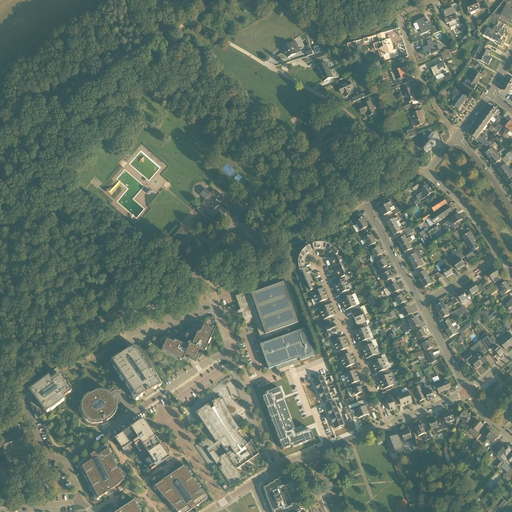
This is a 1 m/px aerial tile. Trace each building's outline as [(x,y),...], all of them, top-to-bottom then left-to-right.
[(476,1),(466,5),(470,14),(470,13),(471,16),(475,15),(474,12),(480,9),(476,1)] [(511,21),(511,20),(511,9),(510,9),(511,7),(507,4),(501,16),(511,21)] [(456,16),(453,8),(443,11),(446,17),(447,17),(448,19),(445,20),(446,25),(448,24),(450,28),(459,25),(457,20),(458,20),(456,16)] [(227,15),(224,9),(216,13),(218,19),(227,15)] [(414,25),(413,25),(414,26),(416,29),(415,30),(416,31),(419,29),(421,34),(422,34),(422,35),(431,31),(433,35),(436,33),(433,27),(430,28),(428,23),(427,20),(426,18),(417,22),(416,21),(416,22),(417,23),(414,25)] [(488,30),(485,36),(499,43),(501,40),(502,39),(501,39),(504,33),(505,32),(502,30),(504,25),(498,22),(495,27),(497,28),(495,33),(488,30)] [(380,43),(373,45),(375,51),(378,50),(380,58),(382,57),(383,57),(384,61),(399,56),(397,50),(394,51),(393,51),(391,46),(392,45),(390,39),(386,41),(380,43)] [(428,46),(423,49),(426,57),(430,55),(432,54),(433,54),(439,52),(436,43),(434,44),(432,40),(427,42),(428,46)] [(413,51),(422,47),(420,41),(410,45),(413,51)] [(286,54),(285,54),(285,55),(286,54),(288,58),(296,54),(301,52),(296,42),(291,44),(282,48),(284,53),(285,52),(286,54)] [(359,53),(356,42),(347,45),(351,55),(359,53)] [(484,49),(478,60),(481,61),(484,63),(486,64),(488,65),(489,64),(490,62),(491,60),(487,58),(488,56),(490,53),(488,52),(484,49)] [(324,53),(315,55),(318,61),(326,58),(324,53)] [(318,67),(320,72),(321,75),(330,71),(327,63),(318,67)] [(435,77),(445,73),(448,72),(444,63),(431,69),(435,77)] [(402,65),(389,70),(391,73),(394,72),(396,81),(398,81),(398,83),(396,83),(397,87),(398,87),(403,85),(408,83),(409,83),(408,82),(407,78),(406,78),(407,77),(406,77),(405,78),(405,75),(403,70),(404,69),(403,68),(404,68),(404,67),(403,68),(403,66),(402,65)] [(324,82),(333,78),(330,71),(321,75),(324,82)] [(466,86),(465,88),(472,92),(474,90),(477,85),(477,84),(479,80),(482,77),(482,76),(475,72),(473,76),(471,81),(470,80),(466,86)] [(345,85),(338,87),(341,95),(343,94),(344,94),(346,97),(350,95),(355,93),(354,89),(353,89),(350,82),(345,85)] [(508,94),(511,89),(505,85),(501,91),(508,94)] [(403,91),(400,92),(401,97),(405,96),(406,98),(407,104),(409,103),(416,101),(413,95),(413,92),(411,89),(404,91),(403,91)] [(453,102),(451,105),(458,109),(461,106),(460,106),(461,104),(462,105),(466,99),(460,94),(459,94),(454,91),(452,94),(453,95),(454,96),(452,99),(452,101),(454,102),(453,102)] [(364,98),(362,92),(351,97),(354,102),(356,101),(362,99),(364,98)] [(376,114),(370,102),(363,105),(364,105),(359,108),(362,114),(367,112),(369,117),(376,114)] [(495,114),(497,112),(498,111),(491,106),(488,111),(500,121),(504,123),(507,119),(503,116),(502,119),(495,114)] [(415,127),(424,124),(421,116),(423,115),(421,111),(411,115),(413,121),(415,127)] [(500,121),(488,111),(484,116),(490,121),(492,118),(499,123),(500,121)] [(487,125),(490,121),(484,116),(481,121),(487,125)] [(483,130),(487,125),(481,121),(477,126),(483,130)] [(507,135),(511,128),(511,123),(510,122),(505,127),(506,129),(504,132),(505,133),(502,136),(505,138),(506,136),(507,135)] [(479,135),(483,130),(477,126),(473,131),(479,135)] [(483,137),(479,135),(473,131),(470,135),(476,140),(478,137),(481,140),(481,139),(484,142),(482,145),(486,147),(488,144),(490,142),(486,140),(483,137)] [(428,139),(420,148),(426,153),(427,153),(428,152),(430,150),(431,148),(432,149),(436,145),(430,141),(434,135),(430,132),(427,136),(426,137),(428,139)] [(490,160),(498,154),(494,148),(497,145),(492,139),(490,142),(488,144),(492,149),(486,154),(490,160)] [(324,150),(318,141),(313,144),(319,153),(324,150)] [(495,165),(502,159),(498,154),(490,160),(495,165)] [(510,170),(506,165),(504,166),(498,170),(502,176),(511,170),(510,170)] [(511,177),(511,176),(511,175),(511,171),(511,170),(502,176),(506,182),(511,177)] [(414,191),(421,186),(418,183),(416,185),(413,187),(411,188),(414,191)] [(76,200),(83,192),(73,184),(66,192),(76,200)] [(230,211),(229,210),(238,200),(219,184),(217,187),(230,198),(224,205),(223,205),(230,211)] [(433,193),(431,190),(429,188),(427,186),(421,191),(422,193),(419,195),(422,200),(426,197),(426,198),(433,193)] [(217,207),(219,207),(219,204),(223,199),(214,190),(202,203),(212,212),(217,207)] [(437,211),(446,205),(447,204),(444,199),(437,203),(436,201),(430,205),(434,212),(437,211)] [(384,216),(391,212),(390,209),(394,207),(391,202),(384,206),(384,207),(380,210),(384,216)] [(434,224),(453,212),(448,206),(442,210),(430,217),(430,218),(434,224)] [(216,225),(223,217),(224,216),(225,216),(218,211),(219,211),(213,219),(199,207),(196,210),(210,222),(211,220),(216,225)] [(430,217),(428,214),(421,218),(423,222),(430,218),(430,217)] [(445,229),(448,234),(451,231),(461,225),(459,223),(463,220),(460,215),(451,220),(453,224),(448,227),(445,229)] [(394,219),(388,223),(389,226),(390,227),(391,229),(397,226),(396,222),(398,221),(399,221),(399,220),(398,217),(394,219)] [(360,231),(367,227),(363,219),(359,221),(357,218),(350,222),(353,227),(356,225),(360,231)] [(397,226),(391,229),(392,231),(393,233),(394,236),(401,232),(404,230),(403,228),(403,227),(402,228),(399,229),(397,226)] [(462,228),(454,233),(457,237),(460,234),(466,242),(470,249),(464,253),(464,254),(466,257),(468,261),(476,256),(477,255),(480,253),(480,252),(478,249),(479,249),(476,244),(474,242),(476,241),(473,235),(471,232),(470,233),(466,235),(464,232),(465,231),(463,229),(462,228)] [(174,237),(181,243),(187,236),(179,230),(174,237)] [(365,249),(376,243),(375,243),(371,236),(371,235),(368,237),(366,233),(357,238),(360,242),(364,240),(366,244),(363,245),(365,249)] [(408,243),(412,241),(410,237),(407,239),(405,237),(398,241),(401,247),(409,243),(408,243)] [(412,249),(409,243),(401,247),(405,253),(412,249)] [(341,253),(340,253),(336,246),(332,248),(331,247),(327,244),(324,250),(327,252),(330,254),(331,257),(329,258),(335,255),(341,253)] [(309,253),(312,252),(309,246),(305,248),(302,251),(300,250),(298,250),(296,250),(294,252),(293,253),(299,256),(305,259),(306,256),(309,253)] [(415,255),(408,258),(412,264),(422,258),(420,255),(421,254),(420,252),(424,249),(423,247),(416,251),(413,252),(415,255)] [(371,251),(368,253),(370,257),(373,256),(374,258),(373,259),(374,262),(382,258),(380,258),(379,256),(382,254),(378,248),(371,252),(371,251)] [(456,262),(453,264),(458,271),(464,267),(464,266),(465,267),(461,260),(463,258),(466,257),(464,254),(461,255),(460,253),(458,251),(457,252),(454,253),(456,255),(455,256),(453,257),(454,258),(456,262)] [(336,258),(331,261),(334,268),(340,266),(338,261),(341,260),(340,257),(342,257),(341,253),(335,255),(336,258)] [(304,265),(304,262),(305,259),(299,256),(298,261),(298,266),(292,268),(293,270),(294,273),(297,272),(299,271),(301,270),(305,269),(304,265)] [(421,271),(431,265),(429,263),(426,264),(425,262),(425,263),(422,258),(412,264),(415,270),(419,268),(421,271)] [(453,274),(451,270),(453,269),(447,259),(444,261),(446,264),(440,268),(447,278),(453,274)] [(378,275),(383,273),(385,271),(383,268),(387,266),(383,260),(376,264),(378,267),(374,270),(375,272),(373,273),(376,277),(378,275)] [(429,278),(427,275),(431,273),(429,270),(432,268),(431,265),(421,271),(422,273),(418,276),(421,282),(429,278)] [(339,279),(344,277),(340,266),(334,268),(339,279)] [(492,280),(499,275),(496,269),(488,274),(483,277),(485,280),(490,277),(492,280)] [(297,272),(294,273),(296,276),(299,275),(300,278),(304,277),(305,281),(311,278),(308,271),(308,270),(302,273),(301,270),(299,271),(297,272)] [(382,288),(384,287),(391,283),(389,280),(392,278),(389,272),(384,274),(383,273),(378,275),(379,277),(381,277),(383,280),(379,282),(382,288)] [(337,284),(335,285),(337,289),(347,285),(344,280),(345,279),(344,277),(339,279),(338,279),(339,282),(336,283),(337,284)] [(316,289),(311,278),(305,281),(307,285),(304,286),(307,293),(310,291),(316,289)] [(432,284),(434,283),(433,279),(430,281),(429,278),(421,282),(425,288),(432,284)] [(501,282),(492,288),(495,293),(499,290),(503,298),(500,300),(502,303),(503,302),(509,298),(507,295),(506,296),(505,294),(511,290),(509,288),(506,283),(504,284),(503,284),(502,285),(502,284),(501,282)] [(300,316),(289,287),(285,289),(283,283),(257,292),(256,289),(235,296),(245,323),(250,322),(250,321),(250,319),(253,318),(262,344),(260,345),(268,370),(275,367),(277,371),(293,365),(292,361),(299,359),(300,362),(314,356),(302,323),(299,325),(297,317),(300,316)] [(385,289),(383,290),(387,297),(392,294),(399,291),(398,290),(400,289),(398,286),(397,287),(395,284),(393,285),(392,285),(391,283),(384,287),(385,289)] [(483,292),(479,286),(476,288),(474,284),(471,287),(469,286),(468,287),(468,289),(472,295),(476,293),(477,295),(483,292)] [(347,285),(337,289),(338,293),(340,293),(341,294),(342,297),(349,294),(347,291),(349,290),(347,285)] [(316,289),(310,291),(311,294),(312,294),(313,295),(314,299),(324,295),(323,290),(321,291),(320,290),(318,291),(317,289),(316,289)] [(472,300),(468,293),(465,295),(463,292),(460,293),(459,292),(456,294),(457,295),(457,296),(462,304),(464,304),(469,301),(472,300)] [(344,300),(342,301),(344,305),(354,301),(352,295),(351,295),(350,296),(349,294),(342,297),(343,299),(344,300)] [(389,298),(393,304),(396,302),(398,306),(405,302),(401,296),(399,297),(397,294),(389,298)] [(324,295),(314,299),(317,304),(318,303),(320,306),(326,303),(325,301),(325,300),(324,300),(326,299),(324,295)] [(509,298),(503,302),(506,306),(509,310),(511,307),(511,300),(511,301),(509,298)] [(354,301),(344,305),(345,309),(347,309),(348,310),(350,309),(351,311),(353,311),(359,308),(358,305),(356,306),(354,301)] [(321,309),(319,310),(321,315),(331,311),(329,306),(328,307),(327,306),(326,303),(320,306),(321,309)] [(439,305),(435,307),(439,313),(449,308),(447,305),(445,306),(443,303),(439,305)] [(470,316),(464,306),(461,308),(463,311),(465,314),(467,318),(470,316)] [(398,309),(389,313),(391,316),(394,315),(397,313),(399,316),(402,314),(403,315),(404,318),(412,314),(411,314),(410,311),(409,310),(408,307),(399,311),(398,309)] [(365,315),(362,310),(361,310),(359,308),(353,311),(354,315),(352,316),(354,320),(365,315)] [(449,308),(439,313),(439,314),(442,319),(449,315),(448,312),(450,311),(449,308)] [(452,313),(451,314),(452,317),(459,313),(463,311),(461,308),(458,310),(452,313)] [(331,311),(321,315),(323,320),(321,321),(322,324),(329,321),(330,320),(329,318),(332,317),(331,315),(333,315),(331,311)] [(454,320),(465,314),(463,311),(459,313),(452,317),(454,320)] [(366,324),(365,322),(367,321),(365,315),(354,320),(356,324),(358,323),(360,327),(366,324)] [(419,326),(414,318),(414,319),(408,322),(412,329),(419,326)] [(407,324),(405,320),(396,325),(398,329),(407,324)] [(457,326),(456,323),(454,324),(452,320),(450,321),(443,325),(446,331),(457,326)] [(324,326),(322,327),(324,333),(335,328),(333,324),(332,323),(330,324),(329,321),(322,324),(324,326)] [(357,333),(356,334),(358,338),(368,333),(365,328),(368,327),(367,324),(366,324),(360,327),(358,328),(360,331),(357,332),(357,333),(358,333),(357,333)] [(511,336),(510,333),(509,333),(511,331),(509,327),(506,324),(503,326),(507,331),(502,335),(503,336),(506,339),(511,346),(511,345),(511,346),(511,345),(511,336)] [(196,356),(199,350),(204,352),(214,331),(203,326),(200,333),(198,332),(191,346),(190,343),(187,344),(188,347),(175,341),(174,343),(166,340),(162,351),(183,360),(185,355),(192,357),(194,359),(196,356)] [(459,333),(457,329),(459,328),(457,326),(446,331),(450,338),(457,334),(459,333)] [(335,328),(324,333),(327,339),(328,341),(329,340),(336,337),(335,335),(337,334),(337,333),(335,328)] [(414,339),(412,340),(415,345),(416,345),(420,343),(421,342),(419,340),(426,336),(425,335),(422,330),(415,334),(417,337),(414,339)] [(368,333),(358,338),(359,342),(361,341),(362,342),(363,345),(369,342),(368,339),(370,339),(368,333)] [(503,353),(493,342),(490,339),(488,336),(482,342),(484,345),(488,350),(489,351),(494,348),(496,350),(495,351),(500,357),(503,353)] [(511,346),(506,339),(503,336),(498,341),(505,350),(508,348),(510,347),(510,346),(511,346)] [(336,337),(329,340),(331,343),(333,342),(335,348),(345,343),(346,343),(344,339),(343,338),(341,338),(339,340),(338,339),(337,337),(336,337)] [(364,349),(363,350),(364,354),(375,349),(371,341),(369,342),(363,345),(364,347),(364,349)] [(420,343),(416,345),(419,350),(420,350),(423,348),(425,351),(427,351),(433,347),(430,343),(429,341),(422,345),(421,345),(420,343)] [(345,343),(335,348),(337,352),(337,353),(339,352),(340,354),(340,355),(347,352),(346,350),(346,349),(348,348),(347,347),(346,344),(346,343),(345,343)] [(160,386),(142,345),(127,352),(125,352),(119,357),(108,364),(121,382),(109,390),(108,392),(106,390),(103,390),(101,389),(98,389),(95,390),(94,391),(93,391),(94,393),(90,394),(89,393),(88,393),(86,395),(84,397),(82,399),(81,401),(80,404),(79,406),(79,409),(80,412),(81,414),(82,417),(83,419),(85,421),(88,422),(90,423),(92,424),(95,424),(98,424),(100,424),(101,423),(102,425),(108,422),(108,421),(108,420),(110,419),(112,418),(113,416),(114,414),(116,412),(116,409),(117,407),(117,404),(116,402),(115,399),(115,398),(113,396),(111,394),(113,392),(114,391),(115,391),(116,391),(117,391),(118,391),(119,391),(126,386),(136,400),(144,395),(146,398),(153,393),(152,390),(160,386)] [(476,351),(473,353),(482,365),(485,363),(487,361),(483,355),(482,354),(488,350),(484,345),(481,347),(476,351)] [(375,349),(364,354),(366,358),(367,358),(368,357),(368,358),(369,358),(370,358),(371,357),(372,358),(372,360),(379,357),(379,356),(378,354),(380,353),(378,348),(375,349)] [(341,357),(339,358),(340,359),(342,364),(352,359),(353,359),(351,356),(351,354),(350,354),(348,354),(347,352),(340,355),(341,357)] [(426,355),(431,364),(436,361),(431,353),(426,355)] [(482,365),(473,353),(471,355),(465,359),(468,362),(470,360),(472,362),(477,369),(482,365)] [(374,364),(372,364),(374,369),(384,364),(381,356),(379,357),(372,360),(373,362),(374,364)] [(352,359),(342,364),(344,369),(343,369),(344,372),(351,369),(350,366),(353,365),(355,364),(354,363),(353,359),(352,359)] [(384,364),(374,369),(376,373),(378,372),(378,373),(379,376),(389,371),(388,369),(386,369),(384,364)] [(40,417),(76,392),(58,367),(22,393),(30,403),(36,419),(40,417)] [(344,372),(340,374),(341,377),(340,377),(342,382),(346,381),(356,376),(357,376),(355,372),(354,371),(352,372),(351,369),(344,372)] [(381,380),(379,380),(381,385),(394,379),(392,374),(392,373),(391,371),(389,371),(379,376),(381,379),(381,380)] [(322,376),(313,379),(315,385),(324,381),(322,376)] [(356,376),(346,381),(348,386),(350,385),(351,388),(358,385),(357,382),(359,381),(358,380),(357,376),(356,376)] [(448,382),(446,378),(443,379),(444,383),(441,384),(444,391),(451,388),(448,382)] [(394,379),(381,385),(383,389),(385,388),(385,389),(386,392),(393,389),(396,387),(397,385),(394,379)] [(324,381),(315,385),(318,390),(327,387),(324,381)] [(426,399),(427,401),(433,398),(434,398),(433,397),(431,391),(432,391),(430,386),(427,387),(426,385),(424,381),(420,383),(426,399)] [(438,394),(444,391),(441,384),(440,381),(434,383),(435,387),(438,394)] [(412,386),(412,385),(411,385),(413,390),(414,389),(419,402),(424,400),(426,399),(420,383),(419,382),(419,383),(412,386)] [(352,391),(350,391),(352,396),(353,397),(362,393),(363,392),(364,392),(362,388),(361,387),(359,388),(358,385),(351,388),(352,391)] [(327,387),(318,390),(320,396),(329,392),(327,387)] [(407,392),(402,394),(406,404),(410,403),(410,401),(411,400),(409,395),(411,394),(410,391),(409,387),(406,388),(407,392)] [(267,396),(263,398),(265,403),(266,403),(270,414),(269,414),(273,425),(274,424),(278,435),(277,435),(281,446),(282,446),(285,451),(298,446),(298,447),(309,443),(309,442),(314,440),(311,432),(296,438),(294,433),(296,433),(281,395),(280,396),(278,391),(267,395),(267,396)] [(329,392),(320,396),(322,402),(331,398),(329,392)] [(397,398),(395,399),(397,406),(400,405),(401,404),(402,406),(406,404),(402,394),(397,396),(397,398)] [(241,438),(238,433),(240,431),(238,428),(236,430),(232,425),(229,419),(227,416),(224,411),(221,405),(220,402),(223,401),(222,398),(211,402),(212,403),(214,402),(215,404),(213,405),(214,408),(211,410),(210,407),(204,411),(203,409),(205,407),(196,413),(197,416),(200,415),(207,425),(219,442),(216,444),(218,446),(221,445),(226,453),(219,458),(213,451),(209,454),(216,465),(219,463),(221,466),(218,468),(223,475),(231,486),(239,480),(236,476),(238,475),(239,475),(240,475),(241,474),(241,473),(240,472),(239,472),(238,472),(237,469),(249,461),(250,462),(251,462),(252,462),(253,462),(254,461),(254,460),(255,459),(255,458),(254,457),(259,454),(252,445),(248,448),(246,446),(247,445),(246,443),(241,438)] [(391,398),(386,400),(390,411),(394,409),(393,407),(395,407),(397,406),(395,399),(392,400),(391,398)] [(334,401),(325,405),(327,410),(336,407),(334,401)] [(371,411),(368,404),(365,406),(364,404),(359,406),(364,419),(363,417),(367,415),(366,413),(367,413),(371,411)] [(354,420),(348,406),(344,408),(350,422),(354,420)] [(364,419),(359,406),(353,408),(353,407),(349,409),(350,412),(351,411),(353,418),(358,416),(359,419),(363,417),(363,419),(364,419)] [(336,407),(327,410),(329,416),(338,412),(336,407)] [(338,412),(329,416),(332,421),(341,418),(338,412)] [(466,430),(473,421),(472,421),(469,419),(471,417),(465,412),(460,418),(464,421),(461,425),(466,430)] [(454,421),(451,413),(444,416),(446,421),(442,422),(445,430),(452,427),(450,423),(454,421)] [(341,418),(332,421),(334,427),(343,424),(341,418)] [(151,470),(155,467),(169,458),(143,419),(114,439),(122,450),(133,443),(151,470)] [(444,430),(441,421),(437,423),(436,419),(429,422),(430,425),(429,425),(431,430),(435,429),(437,433),(444,430)] [(477,421),(471,428),(468,431),(472,435),(477,439),(482,434),(479,431),(483,426),(480,423),(477,421)] [(417,428),(415,428),(416,429),(419,437),(423,435),(425,441),(425,442),(432,439),(429,432),(426,434),(425,433),(422,426),(417,428)] [(493,444),(498,438),(492,433),(492,432),(489,430),(485,434),(488,436),(483,443),(485,445),(488,442),(489,441),(493,444)] [(0,442),(4,454),(28,445),(23,431),(0,439),(0,442)] [(418,449),(415,439),(412,440),(411,436),(411,434),(410,434),(409,431),(405,432),(405,433),(402,434),(401,434),(405,444),(411,441),(413,450),(418,449)] [(387,439),(387,440),(392,452),(394,457),(403,453),(403,452),(400,444),(397,446),(396,441),(395,441),(395,440),(393,437),(390,438),(390,439),(388,440),(387,440),(387,439)] [(124,481),(121,474),(106,445),(77,464),(82,473),(83,472),(87,477),(85,478),(89,486),(90,485),(94,490),(92,492),(96,500),(107,493),(109,495),(113,492),(111,490),(124,481)] [(493,454),(499,447),(496,445),(490,452),(493,454)] [(498,455),(497,456),(502,461),(501,462),(504,464),(511,454),(511,450),(511,448),(510,447),(509,447),(508,447),(507,448),(505,446),(498,455)] [(511,454),(504,464),(501,467),(507,473),(511,468),(508,466),(511,461),(511,454)] [(0,468),(8,465),(5,455),(0,457),(0,470),(0,468)] [(188,511),(207,500),(184,466),(171,475),(169,473),(165,476),(167,478),(154,487),(160,494),(162,493),(166,498),(164,499),(170,505),(172,504),(176,509),(174,510),(176,511),(188,511)] [(269,486),(263,488),(266,496),(272,511),(300,511),(301,511),(300,510),(303,509),(300,502),(297,504),(297,503),(291,505),(291,506),(287,508),(280,489),(289,485),(288,484),(291,483),(289,477),(286,478),(285,476),(279,478),(279,480),(273,482),(274,483),(268,485),(269,486)] [(248,498),(234,508),(236,511),(245,511),(244,510),(252,505),(253,506),(252,506),(252,507),(254,506),(248,498)] [(398,501),(397,506),(401,510),(405,508),(406,508),(407,503),(404,499),(398,500),(398,501)] [(140,511),(137,507),(134,500),(121,509),(119,507),(115,510),(116,511),(140,511)] [(484,511),(488,508),(483,502),(479,506),(484,511)]
